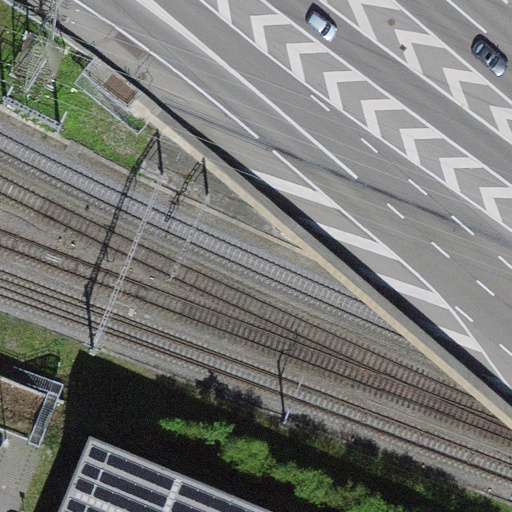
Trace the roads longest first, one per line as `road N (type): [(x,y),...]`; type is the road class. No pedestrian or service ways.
road 1 (motorway): [(106,0),(345,194),(423,229)]
road 2 (motorway): [(177,0),(351,149),(423,229)]
road 3 (motorway): [(292,0),(511,166)]
road 4 (motorway): [(423,229),(511,311)]
